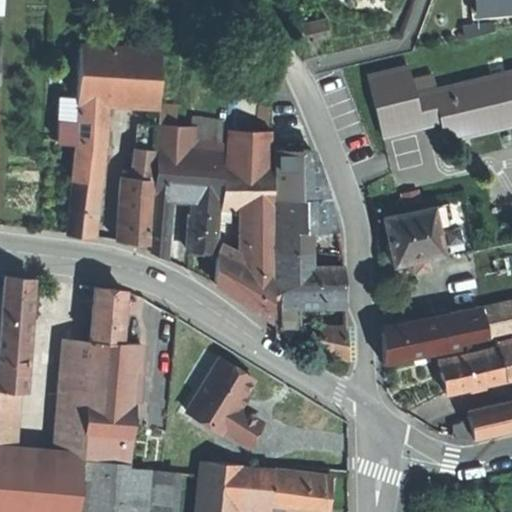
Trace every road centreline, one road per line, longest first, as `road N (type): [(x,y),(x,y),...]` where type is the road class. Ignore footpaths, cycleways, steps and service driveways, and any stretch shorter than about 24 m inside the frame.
road 1 (tertiary): [(0,250),(107,263),(163,281),(373,418)]
road 2 (residential): [(294,70),(355,220),(373,418)]
road 3 (tertiary): [(511,451),(452,458),(405,441),(373,418)]
